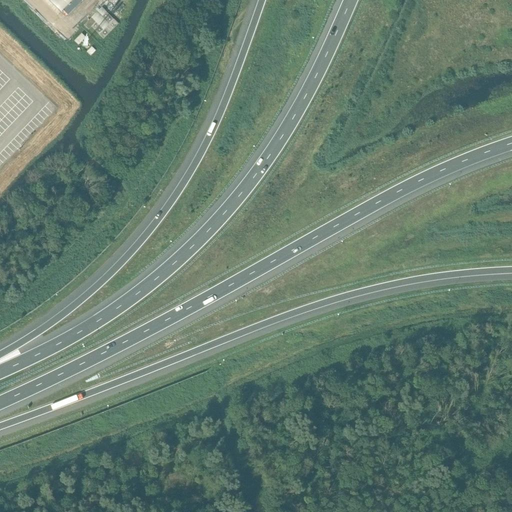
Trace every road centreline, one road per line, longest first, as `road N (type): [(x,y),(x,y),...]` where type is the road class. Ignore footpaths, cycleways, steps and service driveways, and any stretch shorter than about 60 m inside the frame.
road 1 (motorway): [(0,401),(418,180),(511,143)]
road 2 (motorway): [(0,426),(335,300),(511,272)]
road 3 (motorway): [(350,0),(268,157),(205,234),(90,325),(0,371)]
road 4 (motorway): [(261,0),(217,119),(147,234),(88,294),(0,355)]
